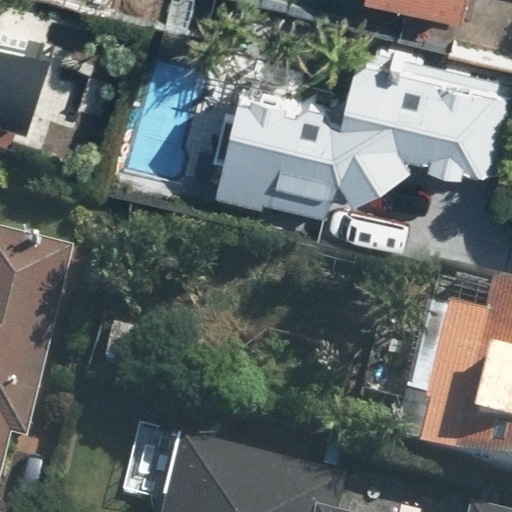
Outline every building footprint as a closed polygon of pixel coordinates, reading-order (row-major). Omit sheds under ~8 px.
[(0,0),(0,114),(31,123),(52,49),(0,34),(0,0)] [(511,120),(511,87),(363,52),(348,114),(243,89),(219,188),(332,213),(425,156),(499,173),(511,120)] [(0,478),(8,442),(26,446),(69,256),(0,240),(0,478)] [(511,484),(511,301),(492,297),(485,326),(448,318),(415,463),(511,484)] [(491,511),(474,509),(473,511),(338,511),(346,478),(183,442),(167,511),(491,511)]
